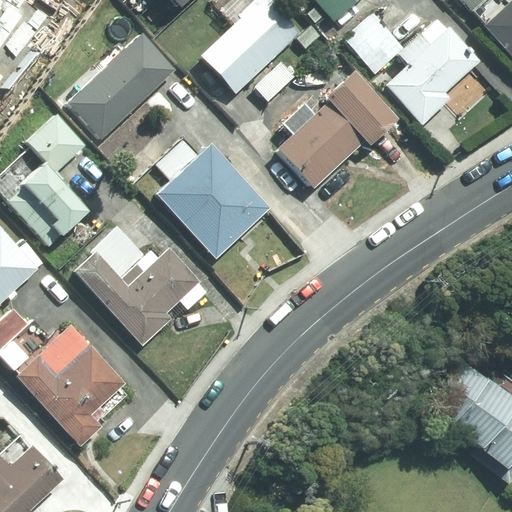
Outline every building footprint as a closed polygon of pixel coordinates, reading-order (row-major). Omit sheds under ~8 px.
[(241,19),(203,54),(235,89),(296,32),(266,0),(254,0),(238,15),(241,19)] [(315,0),(333,19),(353,0),(315,0)] [(462,0),(471,9),(480,0),(462,0)] [(511,0),(484,26),(511,55),(511,0)] [(344,38),(374,72),(401,48),(371,14),(344,38)] [(385,84),(421,122),(449,97),(444,92),(479,60),(448,27),(428,45),(419,36),(399,54),(408,63),(385,84)] [(142,36),(70,102),(101,136),(173,69),(142,36)] [(280,62),(254,86),(267,100),(293,77),(280,62)] [(332,101),(278,150),(314,188),(366,140),(368,143),(394,119),(353,74),(328,97),(332,101)] [(44,160),(3,197),(47,246),(87,210),(52,172),(81,145),(56,117),(28,142),(44,160)] [(209,147),(159,193),(215,256),(267,208),(209,147)] [(0,300),(34,268),(0,232),(0,300)] [(95,252),(75,270),(142,343),(168,319),(162,313),(197,281),(168,249),(127,287),(95,252)] [(25,323),(12,309),(0,320),(0,355),(11,368),(24,355),(9,339),(25,323)] [(122,382),(69,326),(16,376),(80,444),(99,426),(88,414),(122,382)] [(511,396),(463,355),(423,402),(478,448),(474,454),(506,480),(511,472),(511,396)] [(0,511),(26,511),(21,506),(54,474),(25,443),(5,462),(0,456),(0,511)]
